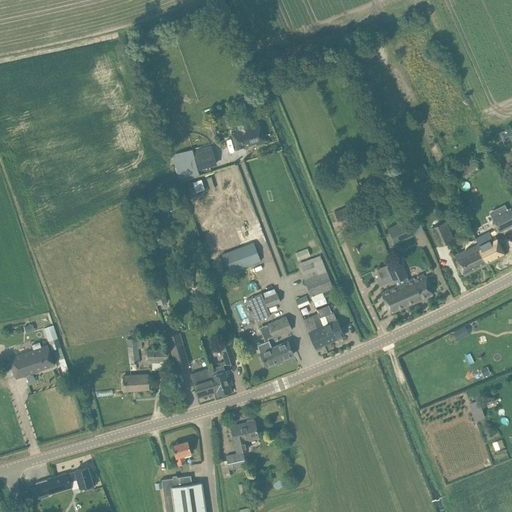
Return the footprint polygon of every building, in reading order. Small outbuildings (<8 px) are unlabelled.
[(364,88),(369,86),(365,76),(359,78),(364,88)] [(182,101),(185,110),(210,101),(207,93),(182,101)] [(230,131),(236,149),(254,143),(255,145),(264,142),(258,122),(251,125),(249,120),(244,118),(239,119),(237,124),(238,129),(230,131)] [(508,128),(500,131),(505,144),(511,141),(511,126),(508,128)] [(173,153),(175,163),(179,180),(193,176),(191,170),(216,163),(212,147),(186,153),(186,150),(173,153)] [(391,183),(379,156),(370,161),(381,187),(391,183)] [(458,167),(464,178),(480,169),(474,158),(458,167)] [(441,175),(440,176),(444,184),(452,180),(448,169),(446,166),(438,170),(441,175)] [(191,193),(206,190),(203,178),(188,181),(191,193)] [(225,198),(236,194),(232,184),(221,188),(225,198)] [(161,198),(166,212),(177,208),(177,206),(181,205),(178,198),(174,199),(172,194),(161,198)] [(500,232),(511,225),(511,208),(508,210),(505,205),(491,213),(500,232)] [(352,216),(348,206),(334,211),(338,221),(352,216)] [(406,219),(399,222),(396,223),(387,227),(396,244),(407,239),(413,236),(406,219)] [(454,240),(446,222),(432,228),(440,246),(454,240)] [(505,255),(495,235),(492,236),(489,231),(476,238),(479,244),(488,264),(505,255)] [(253,242),(222,253),(229,272),(260,261),(253,242)] [(454,256),(460,266),(464,275),(488,264),(479,244),(454,256)] [(308,248),(295,253),(298,260),(311,255),(308,248)] [(400,258),(384,265),(392,282),(407,276),(400,258)] [(187,288),(194,286),(190,272),(182,274),(187,288)] [(327,272),(304,281),(310,297),(322,292),(324,297),(337,292),(335,286),(333,287),(327,272)] [(404,282),(381,292),(386,304),(390,313),(432,294),(428,285),(423,273),(419,275),(412,278),(409,280),(404,282)] [(167,302),(163,287),(153,290),(157,305),(167,302)] [(267,306),(271,305),(280,301),(277,292),(264,297),(267,306)] [(261,293),(247,299),(257,321),(270,315),(261,293)] [(298,308),(309,303),(306,295),(295,300),(298,308)] [(213,302),(212,302),(212,299),(205,298),(204,305),(213,307),(213,302)] [(318,313),(303,319),(315,347),(343,335),(333,311),(331,312),(328,305),(317,310),(318,313)] [(268,323),(265,324),(271,337),(271,338),(283,333),(291,330),(285,316),(277,319),(268,323)] [(25,333),(34,331),(32,324),(23,326),(25,333)] [(265,341),(257,345),(260,352),(259,352),(265,365),(293,354),(287,341),(270,348),(266,339),(271,337),(265,324),(259,327),(265,341)] [(53,325),(44,328),(51,350),(60,347),(53,325)] [(462,328),(456,332),(459,339),(466,336),(462,328)] [(179,332),(167,335),(176,368),(188,364),(179,332)] [(139,350),(143,350),(142,337),(127,339),(129,362),(140,361),(139,350)] [(54,365),(51,355),(47,345),(40,347),(39,342),(32,345),(34,349),(0,360),(0,362),(5,378),(15,375),(16,378),(54,365)] [(166,361),(166,342),(158,342),(158,349),(147,349),(147,361),(152,361),(152,370),(168,370),(168,361),(166,361)] [(220,365),(209,369),(211,376),(216,392),(217,395),(231,391),(229,385),(232,385),(229,375),(226,376),(223,365),(236,361),(229,342),(218,345),(224,361),(219,363),(220,365)] [(486,367),(481,369),(484,376),(489,374),(486,367)] [(208,368),(190,374),(191,377),(198,398),(216,392),(208,368)] [(148,388),(147,378),(147,373),(122,375),(123,390),(148,388)] [(476,419),(484,416),(478,400),(470,403),(476,419)] [(243,423),(230,426),(236,451),(248,448),(246,439),(258,437),(254,420),(252,418),(247,419),(246,421),(246,424),(243,425),(243,423)] [(190,452),(190,450),(187,440),(172,444),(178,465),(185,463),(183,454),(190,452)] [(225,456),(228,469),(246,465),(243,452),(225,456)] [(93,487),(92,483),(90,476),(88,467),(74,471),(67,473),(46,479),(47,480),(37,483),(40,496),(61,490),(61,492),(72,489),(69,480),(76,478),(79,487),(83,485),(84,490),(93,487)] [(165,511),(205,511),(201,482),(191,484),(190,475),(161,479),(165,511)] [(248,495),(245,482),(238,484),(241,496),(248,495)]
